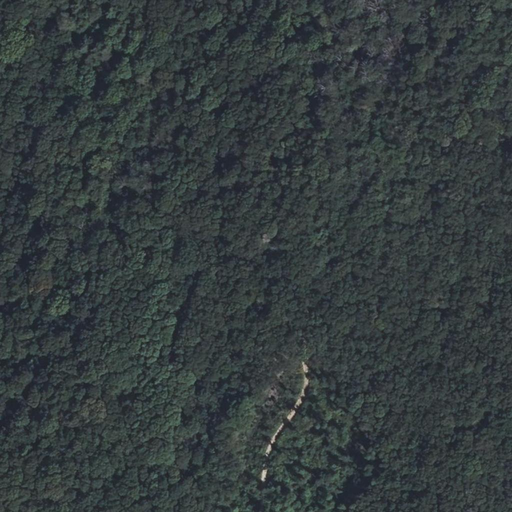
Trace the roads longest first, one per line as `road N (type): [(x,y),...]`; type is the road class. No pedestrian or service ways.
road 1 (track): [(308,326),(380,175),(474,56),(507,0)]
road 2 (track): [(262,511),(265,461),(306,385),(308,326)]
